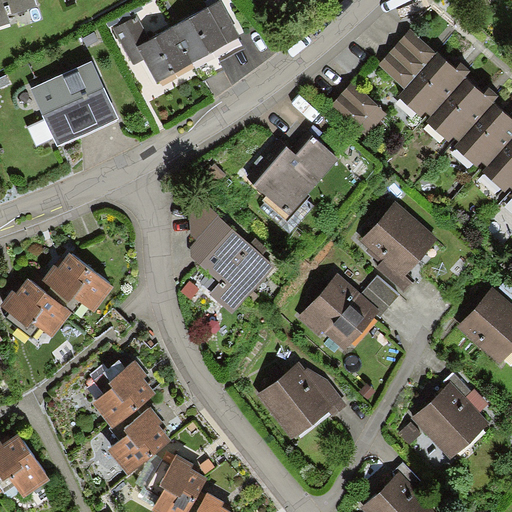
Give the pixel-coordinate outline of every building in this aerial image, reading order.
[(0,0),(0,14),(12,11),(9,4),(19,0),(0,0)] [(245,44),(220,0),(214,0),(143,39),(132,19),(109,31),(146,98),(169,86),(168,86),(245,44)] [(411,28),(380,64),(402,84),(435,49),(411,28)] [(470,69),(442,46),(398,97),(426,121),(470,69)] [(87,67),(31,93),(59,155),(116,129),(87,67)] [(498,94),(470,70),(426,122),(454,146),(498,94)] [(380,104),(354,80),(331,104),(357,128),(380,104)] [(511,135),(511,105),(499,94),(455,146),(483,169),(511,135)] [(511,194),(511,135),(482,170),(511,195),(511,194)] [(320,203),(308,191),(335,162),(307,136),(290,154),(279,144),(247,177),(278,205),(272,211),(293,231),(320,203)] [(440,251),(388,204),(353,242),(405,289),(440,251)] [(239,312),(247,304),(247,305),(275,274),(216,221),(188,251),(205,266),(197,274),(239,312)] [(62,256),(43,287),(92,317),(111,286),(62,256)] [(357,299),(334,279),(324,290),(322,292),(305,310),(346,347),(356,356),(375,335),(385,324),(379,319),(375,315),(357,299)] [(25,282),(0,307),(0,308),(41,348),(66,322),(25,282)] [(511,356),(511,308),(487,289),(454,330),(503,368),(511,356)] [(339,410),(298,365),(259,400),(300,445),(339,410)] [(86,402),(106,432),(154,400),(134,370),(86,402)] [(489,424),(443,383),(408,421),(453,463),(489,424)] [(108,461),(132,488),(175,449),(151,423),(108,461)] [(17,436),(0,446),(0,477),(16,504),(47,485),(17,436)] [(141,506),(150,511),(180,511),(203,477),(172,458),(141,506)] [(428,511),(400,480),(363,511),(428,511)]
